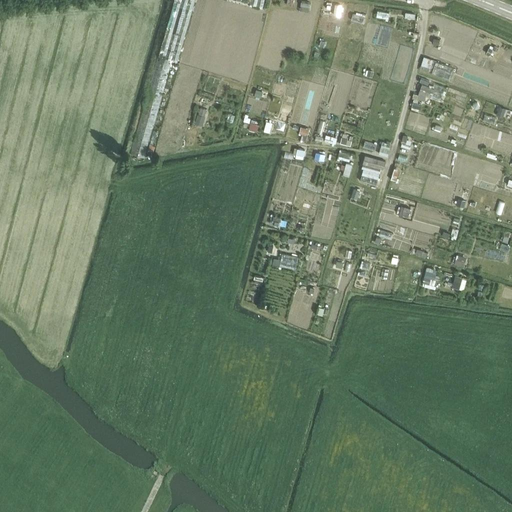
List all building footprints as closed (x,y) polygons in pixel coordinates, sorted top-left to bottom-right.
[(178,61),(194,0),(175,0),(159,56),(157,56),(129,154),(145,158),(172,60),(178,61)] [(365,12),(353,8),(350,19),(362,23),(365,12)] [(440,39),(431,37),(429,45),(438,47),(440,39)] [(435,58),(425,56),(423,63),(433,66),(435,58)] [(431,97),(433,88),(422,84),(418,95),(413,93),(412,98),(425,102),(427,95),(431,97)] [(309,148),(300,145),(298,153),(307,155),(309,148)] [(384,169),(386,161),(365,155),(361,168),(363,169),(360,180),(376,184),(380,168),(384,169)]
